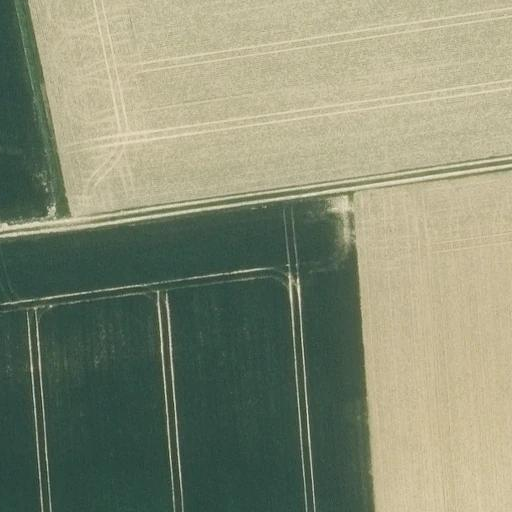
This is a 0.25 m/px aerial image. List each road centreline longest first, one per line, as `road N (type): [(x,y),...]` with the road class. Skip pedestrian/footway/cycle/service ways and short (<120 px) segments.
road 1 (track): [(511,163),(0,235)]
road 2 (track): [(70,224),(22,0)]
